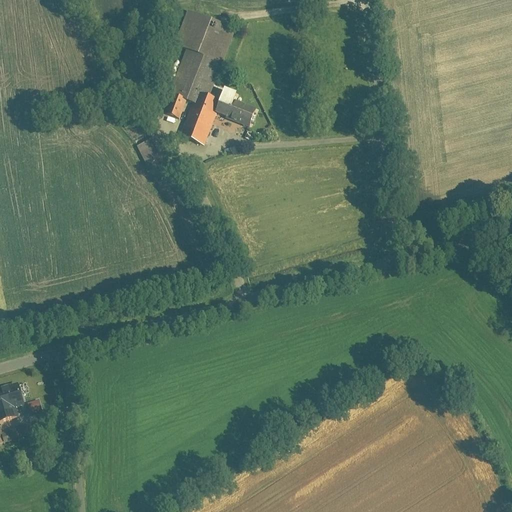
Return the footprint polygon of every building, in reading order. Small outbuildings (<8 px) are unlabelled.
[(196,104),(183,138),(205,146),(216,115),(251,132),(261,111),(223,93),(219,103),(212,101),(237,30),(199,16),(171,95),(174,96),(167,116),(181,121),(188,101),(196,104)] [(137,32),(109,45),(138,102),(165,89),(137,32)] [(140,149),(147,166),(168,157),(160,140),(140,149)] [(22,387),(0,394),(0,410),(3,422),(16,418),(11,404),(26,400),(22,387)] [(24,407),(28,418),(45,412),(41,401),(24,407)] [(14,430),(16,442),(32,438),(29,426),(14,430)]
